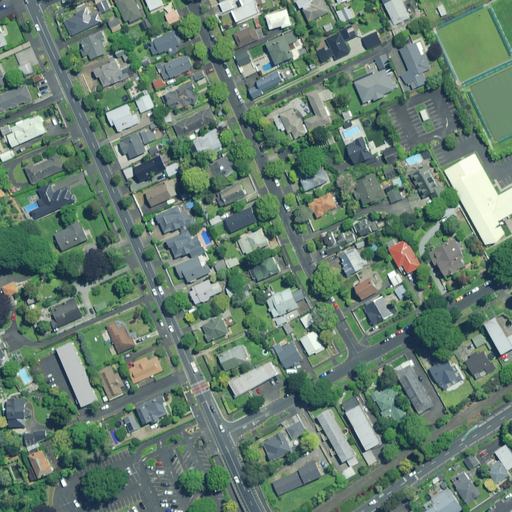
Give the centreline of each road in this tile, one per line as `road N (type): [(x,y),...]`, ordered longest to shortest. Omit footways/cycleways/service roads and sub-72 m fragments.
road 1 (tertiary): [(221,435),(32,7)]
road 2 (residential): [(360,359),(302,252),(192,0)]
road 3 (secondary): [(511,411),(360,511)]
road 4 (residential): [(360,359),(511,275)]
road 5 (residential): [(221,435),(360,359)]
